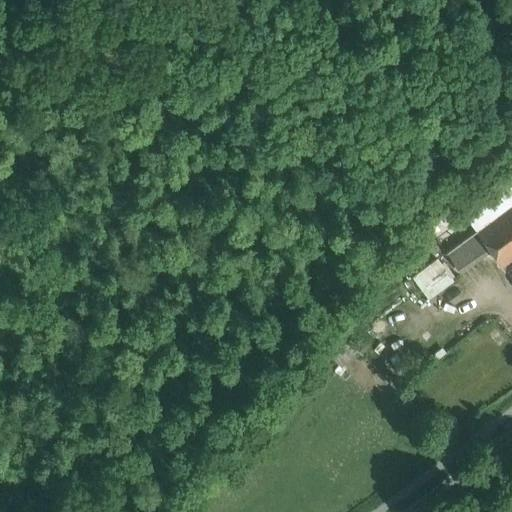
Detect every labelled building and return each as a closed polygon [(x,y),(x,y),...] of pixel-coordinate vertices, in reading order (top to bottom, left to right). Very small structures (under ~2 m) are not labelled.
[(511,165),(458,206),(476,229),(511,202),(511,165)] [(511,202),(476,229),(491,249),(501,263),(511,255),(511,202)] [(476,229),(458,206),(429,227),(446,251),(476,229)] [(476,229),(446,251),(461,271),(491,249),(476,229)] [(452,278),(437,258),(413,276),(428,295),(452,278)]
